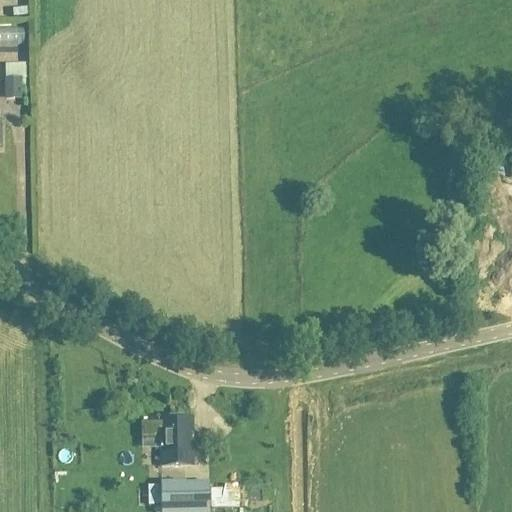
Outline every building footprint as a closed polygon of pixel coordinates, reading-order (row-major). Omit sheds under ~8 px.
[(22,100),(21,79),(4,79),(4,101),(22,100)] [(194,468),(194,418),(161,418),(161,468),(194,468)] [(135,453),(119,454),(120,467),(136,465),(135,453)] [(161,504),(160,511),(184,511),(184,483),(161,483),(161,484),(161,504)] [(208,495),(208,511),(237,511),(237,493),(208,495)]
